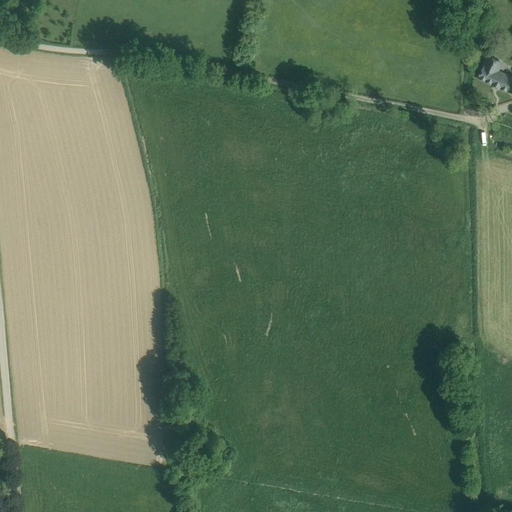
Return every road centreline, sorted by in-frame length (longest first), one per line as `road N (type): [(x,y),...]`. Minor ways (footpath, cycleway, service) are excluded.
road 1 (unclassified): [(0,38),(150,55),(485,120),(498,112)]
road 2 (unclassified): [(0,324),(14,511)]
